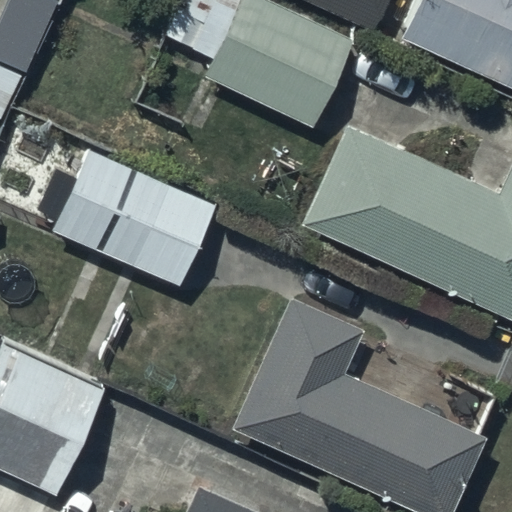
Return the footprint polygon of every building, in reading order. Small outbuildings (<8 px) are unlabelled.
[(52,0),(0,0),(0,46),(25,58),(52,0)] [(175,0),(163,24),(208,46),(200,64),(311,116),(352,30),(289,0),(175,0)] [(329,0),(373,20),(382,0),(329,0)] [(511,0),(406,0),(396,22),(511,73),(511,0)] [(511,145),(498,177),(345,109),(300,211),(511,304),(511,145)] [(213,194),(84,138),(49,219),(177,275),(213,194)] [(289,280),(228,414),(441,510),(481,422),(341,359),(362,313),(289,280)] [(100,375),(0,331),(0,455),(54,479),(100,375)] [(170,511),(146,501),(141,511),(267,511),(270,506),(197,474),(179,511),(170,511)]
